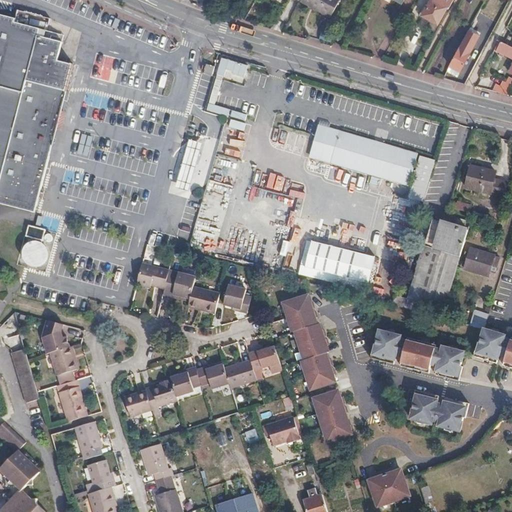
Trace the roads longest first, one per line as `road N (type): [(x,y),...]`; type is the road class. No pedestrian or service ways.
road 1 (secondary): [(145,0),(237,38),(461,101)]
road 2 (residential): [(500,401),(354,371),(335,311)]
road 3 (residential): [(500,401),(465,448),(424,464),(383,440),(372,446),(370,469)]
road 4 (residential): [(58,511),(45,454),(24,423),(0,353)]
road 5 (residential): [(144,511),(103,374)]
